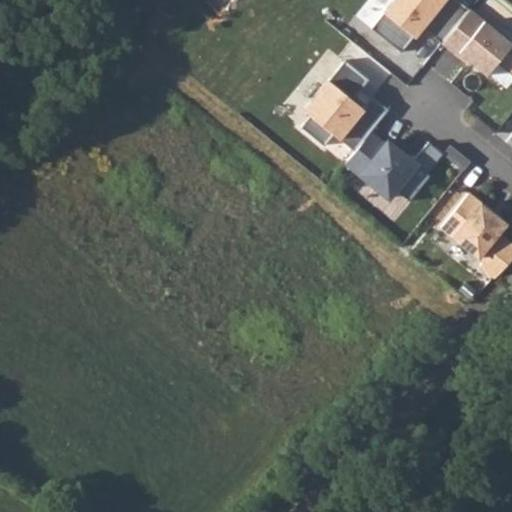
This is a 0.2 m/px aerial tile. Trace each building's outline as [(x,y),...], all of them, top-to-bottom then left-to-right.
[(390,0),(372,23),(403,47),(423,22),(443,38),(464,12),(449,0),(390,0)] [(464,12),(443,38),(468,58),(470,55),(487,69),(506,46),(464,12)] [(368,131),(380,115),(364,102),(359,98),(356,102),(351,98),(355,94),(368,78),(343,59),(303,108),(309,113),(300,125),(323,144),(333,132),(353,149),(368,131)] [(364,102),(380,115),(387,107),(370,94),(364,102)] [(382,142),(368,131),(353,149),(343,161),(387,196),(394,188),(408,199),(428,173),(425,170),(440,151),(426,139),(410,159),(385,138),(382,142)] [(468,159),(448,142),(440,151),(461,167),(468,159)] [(492,274),(511,252),(511,244),(496,231),(503,221),(466,191),(438,225),(482,260),(478,264),(492,274)]
